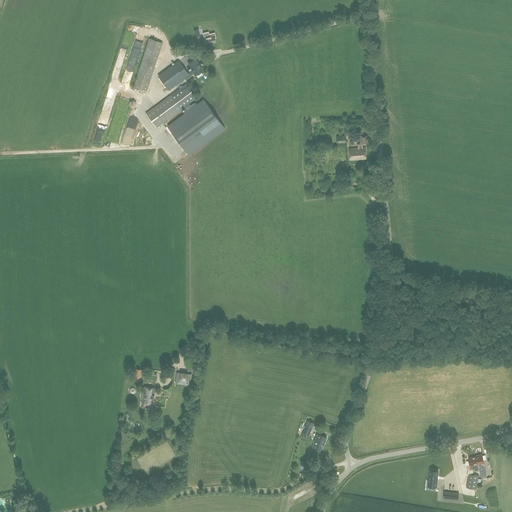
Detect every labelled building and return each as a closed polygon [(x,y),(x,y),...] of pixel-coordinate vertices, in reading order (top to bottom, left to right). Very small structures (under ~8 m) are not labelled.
[(205,45),(216,42),(214,35),(203,37),(205,45)] [(147,91),(162,42),(150,38),(134,87),(147,91)] [(195,74),(202,70),(199,65),(196,59),(189,63),(192,69),(189,70),(190,73),(193,71),(195,74)] [(174,62),(154,77),(165,91),(185,76),(174,62)] [(186,84),(184,85),(146,113),(157,127),(196,98),(186,84)] [(168,126),(188,154),(225,127),(204,99),(196,105),(194,102),(182,111),(184,114),(168,126)] [(365,147),(362,147),(362,144),(369,144),(368,135),(359,135),(360,144),(357,144),(358,148),(349,148),(349,160),(365,159),(365,147)] [(102,146),(104,138),(96,136),(94,144),(102,146)] [(176,383),(190,385),(191,374),(177,372),(176,383)] [(144,386),(142,402),(153,404),(155,387),(144,386)] [(307,420),(303,433),(309,435),(313,422),(307,420)] [(312,447),(312,449),(312,451),(318,453),(319,452),(320,450),(323,443),(324,443),(326,437),(318,433),(312,447)] [(470,465),(467,465),(468,469),(474,468),(475,471),(479,470),(478,464),(479,464),(481,477),(487,476),(483,454),(476,455),(476,456),(468,458),(470,465)] [(436,487),(438,471),(430,470),(428,486),(436,487)] [(479,475),(469,474),(466,487),(476,489),(479,475)] [(459,493),(444,492),(443,498),(458,500),(459,493)] [(5,509),(13,502),(9,498),(1,505),(5,509)]
